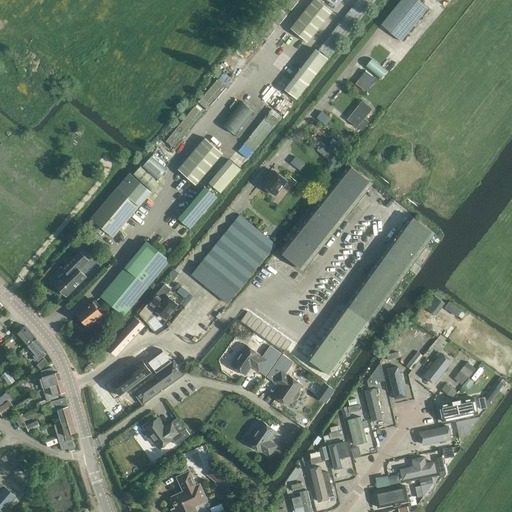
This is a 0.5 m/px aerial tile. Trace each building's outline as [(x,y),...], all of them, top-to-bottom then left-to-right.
[(318,0),(313,0),(291,28),(299,36),(308,42),(332,12),(318,0)] [(417,0),(401,0),(381,25),(401,41),(428,8),(417,0)] [(316,49),(285,90),(297,99),(329,58),(316,49)] [(377,80),(366,72),(356,85),(367,93),(377,80)] [(209,109),(229,86),(219,78),(200,100),(209,109)] [(284,91),(245,143),(256,151),(295,99),(284,91)] [(358,127),(365,118),(373,108),(363,100),(347,119),(358,127)] [(235,134),(254,111),(242,101),(223,124),(235,134)] [(195,105),(170,140),(179,147),(204,112),(195,105)] [(323,110),(318,116),(327,124),(332,118),(323,110)] [(362,130),(369,122),(365,118),(358,127),(362,130)] [(206,138),(179,169),(196,184),(223,153),(206,138)] [(334,152),(340,146),(334,141),(329,148),(322,142),(318,147),(333,159),(337,155),(334,152)] [(337,155),(343,148),(340,146),(334,152),(337,155)] [(382,153),(377,160),(386,167),(392,159),(382,153)] [(167,169),(152,155),(142,167),(157,181),(167,169)] [(297,155),(292,162),(301,169),(306,162),(297,155)] [(221,192),(241,169),(230,159),(210,183),(221,192)] [(304,270),(372,184),(349,165),(280,251),(304,270)] [(159,184),(140,167),(134,173),(153,191),(159,184)] [(276,195),(287,181),(275,171),(264,186),(276,195)] [(118,187),(91,219),(113,237),(140,205),(151,191),(130,173),(118,187)] [(190,228),(217,197),(206,187),(179,218),(190,228)] [(228,303),(276,244),(240,215),(192,274),(228,303)] [(370,322),(435,233),(410,215),(346,305),(370,322)] [(89,260),(101,248),(92,241),(91,243),(89,242),(80,251),(89,260)] [(124,315),(170,260),(147,241),(101,296),(124,315)] [(87,277),(80,269),(89,260),(80,251),(63,268),(68,273),(55,285),(67,296),(87,277)] [(167,276),(173,280),(180,272),(174,267),(167,276)] [(165,284),(149,303),(155,308),(154,309),(166,319),(174,309),(178,305),(167,295),(172,289),(165,284)] [(434,314),(443,301),(435,295),(426,308),(434,314)] [(463,318),(467,311),(450,300),(446,307),(463,318)] [(102,315),(98,309),(100,307),(95,301),(78,314),(84,321),(83,323),(85,325),(87,325),(88,326),(102,315)] [(370,322),(346,305),(339,314),(364,331),(370,322)] [(246,324),(253,315),(248,311),(241,321),(246,324)] [(364,331),(339,314),(333,322),(357,340),(364,331)] [(251,328),(258,318),(253,315),(246,324),(251,328)] [(117,356),(145,326),(136,318),(108,347),(117,356)] [(255,331),(262,322),(258,318),(251,328),(255,331)] [(260,335),(267,325),(262,322),(255,331),(260,335)] [(357,340),(333,322),(326,331),(351,349),(357,340)] [(265,338),(272,329),(267,325),(260,335),(265,338)] [(36,339),(25,326),(20,330),(18,328),(11,333),(16,339),(19,336),(27,346),(36,339)] [(270,342),(277,332),(272,329),(265,338),(270,342)] [(351,349),(326,331),(320,340),(344,358),(351,349)] [(275,345),(282,336),(277,332),(270,342),(275,345)] [(280,349),(287,339),(282,336),(275,345),(280,349)] [(11,346),(6,339),(1,343),(6,350),(11,346)] [(42,351),(44,349),(36,339),(27,346),(34,354),(32,356),(37,362),(45,355),(42,351)] [(284,352),(292,343),(287,339),(280,349),(284,352)] [(344,358),(320,340),(313,349),(338,367),(344,358)] [(267,360),(259,355),(260,354),(247,344),(241,352),(240,351),(238,351),(235,356),(235,357),(237,358),(232,366),(245,375),(252,365),(259,370),(267,360)] [(155,354),(148,359),(157,372),(164,367),(171,362),(162,349),(155,354)] [(331,376),(338,367),(313,349),(307,358),(331,376)] [(399,358),(397,352),(387,354),(388,360),(399,358)] [(443,352),(425,374),(435,383),(454,361),(443,352)] [(40,370),(48,363),(44,358),(36,365),(40,370)] [(134,364),(109,384),(118,396),(148,373),(149,372),(140,360),(138,361),(134,364)] [(143,404),(184,374),(174,360),(153,376),(155,379),(135,393),(143,404)] [(388,368),(396,397),(414,392),(409,374),(403,376),(400,364),(388,368)] [(473,373),(464,366),(460,370),(469,377),(473,373)] [(60,382),(57,372),(54,373),(52,367),(40,371),(42,377),(40,377),(43,387),(44,387),(60,382)] [(14,380),(7,371),(1,375),(8,385),(14,380)] [(298,392),(303,384),(289,375),(289,376),(281,371),(274,381),(281,386),(274,396),(288,405),(293,398),(294,399),(296,399),(299,394),(299,392),(298,392)] [(380,384),(378,378),(367,381),(369,386),(380,384)] [(64,392),(60,382),(44,387),(48,400),(57,397),(56,394),(64,392)] [(454,396),(458,391),(447,382),(443,387),(454,396)] [(326,387),(317,400),(324,405),(333,392),(326,387)] [(373,420),(383,418),(377,387),(366,389),(373,420)] [(487,408),(485,397),(479,398),(481,409),(487,408)] [(52,411),(57,410),(61,423),(71,419),(68,406),(66,407),(64,398),(47,403),(46,399),(38,402),(40,407),(50,404),(52,411)] [(0,413),(1,415),(13,407),(9,401),(0,407),(0,413)] [(360,410),(359,404),(348,407),(349,413),(360,410)] [(369,428),(365,415),(349,419),(356,444),(369,440),(366,429),(369,428)] [(172,438),(179,433),(172,423),(165,428),(158,418),(145,428),(150,435),(148,436),(148,438),(151,442),(153,442),(154,441),(160,449),(173,439),(172,438)] [(75,432),(71,419),(61,423),(64,435),(63,436),(65,441),(66,441),(71,439),(70,434),(75,432)] [(28,432),(39,426),(36,421),(25,426),(28,432)] [(270,440),(271,439),(277,431),(263,421),(258,429),(257,428),(255,428),(252,432),(252,434),(254,435),(248,442),(262,452),(262,451),(270,456),(277,446),(270,440)] [(449,424),(421,431),(424,444),(453,437),(449,424)] [(341,436),(340,430),(330,433),(329,433),(331,438),(341,436)] [(68,448),(66,441),(65,441),(63,436),(64,435),(58,437),(61,450),(68,448)] [(71,439),(66,441),(68,448),(69,451),(74,450),(71,439)] [(341,457),(351,455),(348,440),(321,446),(324,459),(331,457),(334,468),(343,466),(341,457)] [(354,456),(362,455),(361,445),(353,446),(354,456)] [(445,447),(445,456),(455,455),(454,447),(445,447)] [(403,477),(438,473),(436,460),(428,461),(427,455),(413,457),(414,465),(401,467),(403,477)] [(322,462),(321,456),(311,458),(310,458),(310,459),(312,464),(322,462)] [(445,467),(442,456),(436,457),(439,468),(445,467)] [(335,497),(330,469),(324,471),(322,464),(312,466),(318,500),(335,497)] [(239,484),(222,470),(215,465),(207,474),(232,493),(239,484)] [(200,504),(207,500),(200,484),(196,485),(190,471),(177,477),(184,491),(171,497),(176,509),(174,510),(174,511),(197,511),(198,511),(198,510),(199,510),(200,509),(200,508),(200,507),(200,506),(200,505),(200,504)] [(379,487),(403,481),(401,472),(377,477),(379,487)] [(304,488),(302,482),(291,485),(293,491),(304,488)] [(0,510),(1,511),(14,496),(0,483),(0,510)] [(405,485),(372,489),(375,509),(404,505),(403,500),(407,499),(405,485)] [(423,496),(421,485),(415,486),(418,497),(423,496)] [(302,494),(293,496),(296,508),(305,506),(306,511),(314,511),(309,488),(301,490),(302,494)] [(213,511),(215,511),(225,508),(223,502),(211,507),(213,511)]
